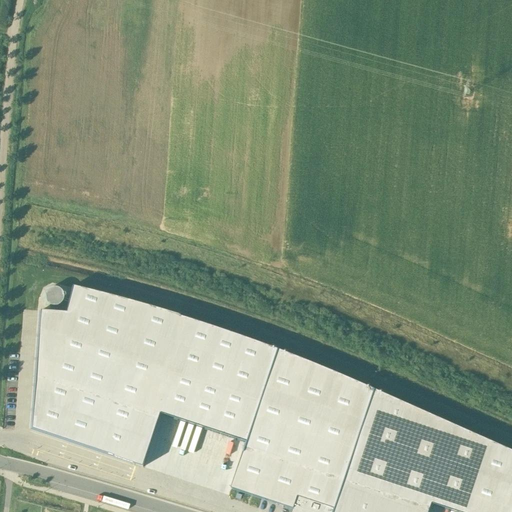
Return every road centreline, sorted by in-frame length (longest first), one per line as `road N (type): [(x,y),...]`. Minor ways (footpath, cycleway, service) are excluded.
road 1 (unknown): [(19,442),(33,290),(61,280),(273,346),(511,446)]
road 2 (unclassified): [(23,0),(0,220)]
road 3 (unclassified): [(174,511),(11,464)]
